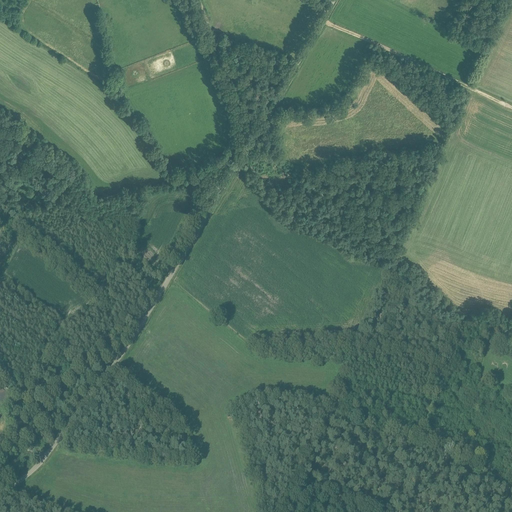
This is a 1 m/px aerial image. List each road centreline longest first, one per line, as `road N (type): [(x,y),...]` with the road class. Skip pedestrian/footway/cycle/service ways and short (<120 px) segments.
road 1 (unclassified): [(0,494),(41,462),(133,338),(333,0)]
road 2 (track): [(321,21),(511,107)]
road 3 (track): [(197,0),(237,105),(244,152)]
